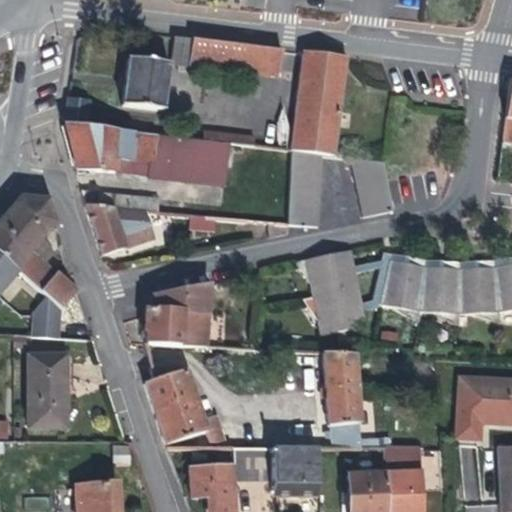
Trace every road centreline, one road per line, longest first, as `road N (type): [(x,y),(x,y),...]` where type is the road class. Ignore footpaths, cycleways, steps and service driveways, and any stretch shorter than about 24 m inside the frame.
road 1 (residential): [(491,55),(473,170),(443,214),(90,286)]
road 2 (residential): [(37,0),(491,55)]
road 3 (residential): [(169,511),(90,286)]
road 4 (residential): [(90,286),(57,192),(11,156)]
road 5 (residential): [(11,156),(29,0)]
